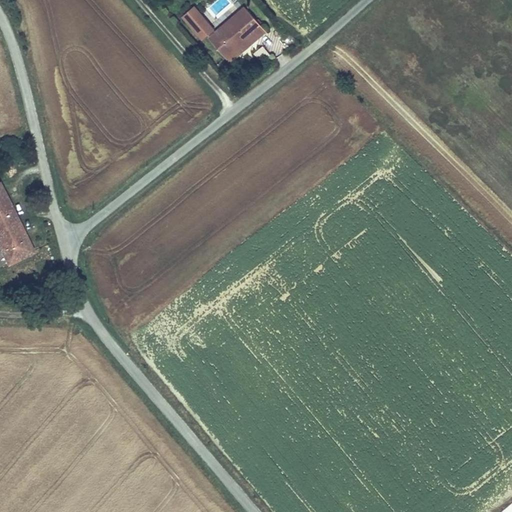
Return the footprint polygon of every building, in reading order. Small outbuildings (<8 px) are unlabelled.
[(194,6),(180,18),(201,42),(214,30),(194,6)] [(247,8),(240,14),(245,19),(251,14),(247,8)] [(255,36),(259,40),(267,33),(251,14),(245,19),(240,14),(210,37),(227,59),(255,36)] [(259,40),(255,36),(227,59),(230,62),(259,40)] [(262,46),(252,54),(261,65),(271,57),(262,46)] [(0,243),(9,262),(33,250),(5,195),(0,198),(0,243)]
